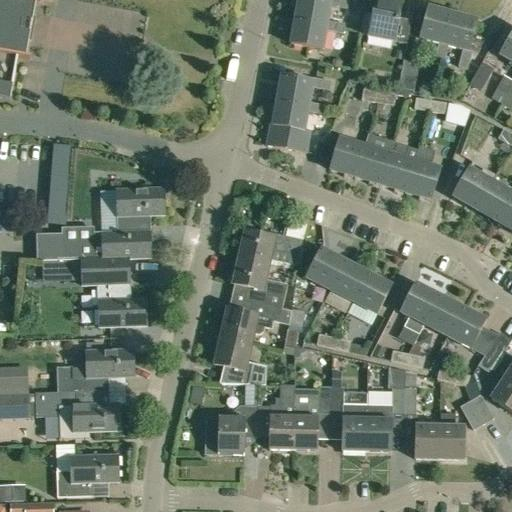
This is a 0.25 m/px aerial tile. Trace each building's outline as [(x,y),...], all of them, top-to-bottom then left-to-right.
[(0,0),(0,100),(10,101),(18,57),(22,58),(25,43),(31,44),(35,19),(29,18),(31,0),(0,0)] [(346,10),(348,1),(342,0),(332,0),(332,2),(323,0),(300,0),(297,16),(329,22),(331,7),(346,10)] [(408,46),(412,25),(399,23),(402,5),(379,0),(376,16),(373,15),(368,39),(408,46)] [(440,64),(454,15),(428,9),(420,41),(440,47),(436,63),(440,64)] [(454,15),(440,64),(444,65),(448,49),(462,53),(457,69),(467,71),(472,54),(470,53),(478,22),(454,15)] [(342,34),(344,25),(297,16),(292,41),(324,47),(327,31),(342,34)] [(511,62),(511,35),(500,56),(511,62)] [(403,62),(398,89),(398,90),(414,92),(419,65),(403,62)] [(481,92),(493,71),(482,64),(470,86),(481,92)] [(329,92),(331,83),(312,80),(312,82),(282,77),(278,98),(309,104),(312,89),(329,92)] [(497,91),(507,96),(511,87),(511,81),(504,77),(497,91)] [(511,87),(507,96),(502,106),(511,111),(511,87)] [(379,93),(364,90),(362,102),(377,104),(379,93)] [(395,96),(380,93),(379,93),(378,104),(393,107),(395,96)] [(304,132),(307,117),(308,114),(324,117),(326,107),(309,104),(278,98),(273,128),(271,127),(267,148),(307,155),(311,133),(304,132)] [(432,102),(416,100),(414,111),(430,112),(432,102)] [(448,105),(432,102),(430,112),(430,113),(446,116),(448,106),(448,105)] [(446,116),(445,120),(465,126),(470,111),(460,107),(448,105),(448,106),(446,116)] [(355,180),(368,136),(344,129),(339,140),(330,172),(355,180)] [(497,140),(511,148),(511,136),(502,131),(497,140)] [(380,187),(390,156),(393,144),(368,136),(355,180),(380,187)] [(393,144),(390,156),(380,187),(405,195),(415,163),(405,160),(409,148),(393,144)] [(415,163),(405,195),(431,203),(440,171),(432,168),(434,155),(419,149),(414,163),(415,163)] [(476,211),(492,183),(469,169),(453,197),(476,211)] [(511,193),(492,183),(476,211),(499,223),(511,200),(511,193)] [(149,217),(164,217),(163,190),(114,192),(116,233),(93,234),(93,230),(60,231),(61,237),(35,238),(36,263),(42,263),(60,262),(79,261),(83,261),(104,260),(128,260),(151,259),(149,217)] [(511,200),(499,223),(511,230),(511,200)] [(239,260),(270,267),(273,253),(288,256),(286,265),(298,268),(302,250),(303,243),(268,235),(267,239),(245,234),(239,260)] [(330,292),(345,264),(321,251),(307,280),(330,292)] [(79,261),(80,287),(96,287),(97,330),(146,328),(145,301),(130,301),(128,260),(104,260),(83,261),(79,261)] [(291,313),(283,311),(288,287),(266,282),(270,267),(239,260),(233,287),(235,287),(231,301),(291,315),(291,313)] [(60,262),(42,263),(42,283),(61,283),(60,262)] [(353,304),(368,276),(345,264),(330,292),(353,304)] [(368,276),(353,304),(377,317),(392,288),(368,276)] [(404,328),(419,336),(424,326),(425,327),(439,298),(416,286),(401,315),(409,319),(404,328)] [(439,298),(425,327),(448,339),(448,338),(463,310),(439,298)] [(259,337),(263,334),(264,330),(272,332),(274,323),(289,326),(291,315),(231,301),(228,312),(227,312),(220,339),(253,347),(255,336),(259,337)] [(486,322),(463,310),(448,338),(472,351),(486,322)] [(298,333),(288,331),(285,348),(296,349),(298,333)] [(511,342),(500,334),(499,334),(481,363),(493,371),(511,342)] [(335,339),(319,336),(317,346),(333,350),(335,339)] [(253,347),(220,339),(214,366),(224,369),(220,386),(230,386),(245,386),(258,387),(265,387),(266,370),(248,365),(253,347)] [(350,343),(335,339),(333,350),(348,353),(350,344),(350,343)] [(368,348),(350,344),(348,353),(366,357),(368,348)] [(58,369),(58,394),(94,393),(110,393),(110,379),(135,378),(134,352),(87,354),(88,368),(58,369)] [(393,353),(391,363),(406,366),(407,356),(408,356),(393,353)] [(422,369),(424,360),(408,356),(407,356),(406,366),(422,369)] [(28,368),(0,368),(0,395),(29,395),(28,368)] [(471,377),(439,370),(438,381),(465,388),(471,377)] [(511,383),(504,379),(491,399),(511,412),(511,383)] [(245,437),(257,438),(258,413),(258,387),(245,386),(245,407),(240,407),(233,412),(233,418),(218,418),(214,418),(214,420),(209,420),(206,423),(206,428),(205,455),(244,456),(245,437)] [(258,413),(257,438),(269,438),(269,450),(294,451),(295,405),(295,388),(280,388),(279,418),(271,418),(271,413),(258,413)] [(295,405),(294,451),(318,452),(319,415),(331,416),(332,389),(319,389),(318,406),(295,405)] [(332,389),(331,416),(343,416),(342,452),(367,453),(368,407),(343,406),(343,389),(332,389)] [(368,407),(367,453),(390,454),(391,416),(404,417),(404,406),(404,390),(393,390),(392,407),(368,407)] [(415,417),(416,390),(404,390),(404,406),(404,417),(415,417)] [(0,421),(59,419),(60,442),(89,441),(88,433),(122,432),(121,406),(95,406),(94,393),(29,395),(0,395),(0,421)] [(471,403),(484,425),(494,420),(481,397),(471,403)] [(484,425),(471,403),(460,408),(474,432),(484,425)] [(440,461),(440,428),(416,428),(415,460),(440,461)] [(440,428),(440,461),(464,461),(464,428),(440,428)] [(57,472),(57,482),(58,500),(95,498),(94,484),(120,483),(119,457),(72,459),(72,472),(57,472)]
